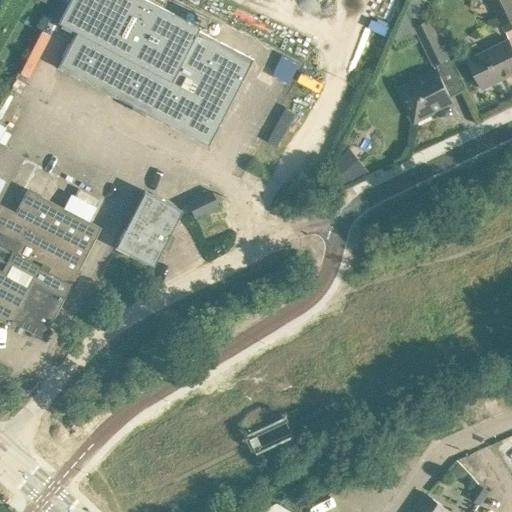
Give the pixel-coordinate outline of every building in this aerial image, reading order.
[(198,27),(159,7),(145,0),(70,0),(59,23),(76,32),(75,33),(57,69),(207,145),(225,109),(252,59),(196,30),(198,27)] [(448,58),(430,20),(431,20),(422,0),(411,0),(395,37),(398,42),(418,32),(434,65),(448,58)] [(511,0),(490,0),(506,32),(511,29),(511,0)] [(511,74),(511,44),(510,39),(468,59),(482,89),(511,74)] [(453,101),(444,83),(437,70),(399,88),(407,103),(415,121),(433,113),(432,111),(453,101)] [(369,173),(349,148),(331,175),(342,185),(369,173)] [(78,188),(74,196),(95,207),(99,199),(78,188)] [(100,227),(31,192),(27,189),(14,212),(0,204),(0,317),(10,323),(11,322),(43,339),(100,227)] [(152,265),(181,210),(144,190),(115,246),(152,265)] [(218,205),(218,204),(211,191),(187,202),(194,216),(218,205)] [(459,462),(450,473),(454,476),(460,477),(463,476),(466,475),(469,472),(459,462)] [(480,483),(469,498),(479,504),(489,490),(480,483)] [(427,494),(414,511),(451,511),(452,511),(443,505),(427,494)]
